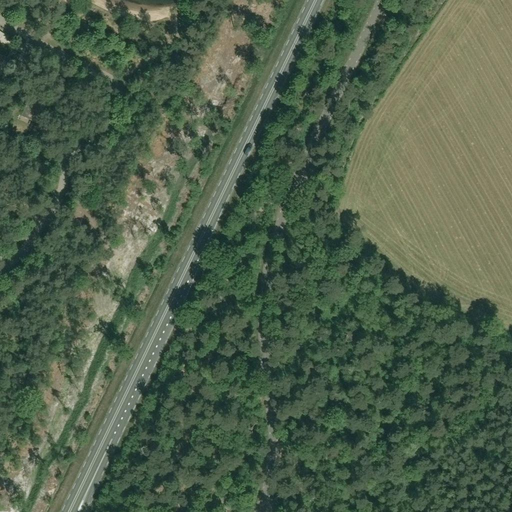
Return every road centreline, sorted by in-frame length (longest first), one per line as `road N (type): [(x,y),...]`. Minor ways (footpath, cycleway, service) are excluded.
road 1 (unclassified): [(258,511),(272,437),(262,335),(271,252),(285,199),(383,0)]
road 2 (primary): [(85,478),(317,0)]
road 3 (track): [(0,274),(54,205),(69,152),(103,129),(118,107),(111,79),(0,18)]
